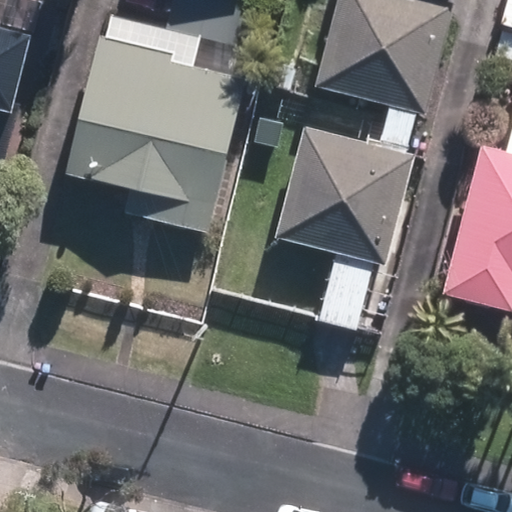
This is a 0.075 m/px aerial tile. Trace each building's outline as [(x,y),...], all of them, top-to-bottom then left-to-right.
[(251,0),(250,0),(173,0),(168,25),(241,43),(251,0)] [(426,113),(454,0),(335,0),(314,84),(426,113)] [(39,26),(0,16),(0,175),(3,176),(39,26)] [(208,229),(247,75),(178,58),(179,54),(100,33),(65,167),(130,183),(124,208),(208,229)] [(302,91),(309,66),(282,58),(276,83),(302,91)] [(387,261),(415,148),(303,121),(274,233),(336,249),(319,316),(358,326),(375,258),(387,261)] [(511,148),(479,140),(442,291),(511,307),(511,148)]
